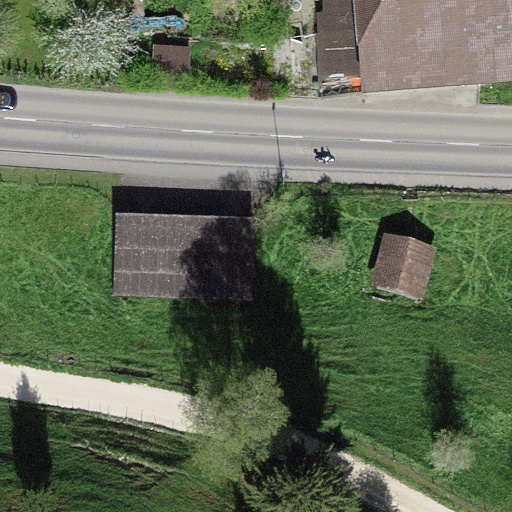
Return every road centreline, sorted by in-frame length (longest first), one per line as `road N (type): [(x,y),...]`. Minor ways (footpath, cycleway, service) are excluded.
road 1 (primary): [(0,120),(511,155)]
road 2 (track): [(0,382),(251,430),(420,511)]
